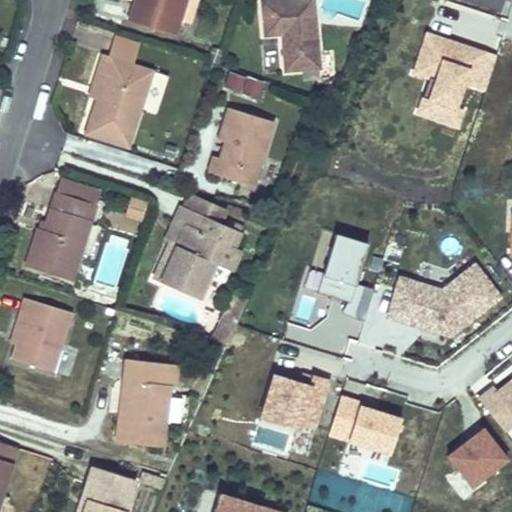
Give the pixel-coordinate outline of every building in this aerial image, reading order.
[(187,0),(134,0),(128,23),(176,39),(187,0)] [(294,0),(285,1),(260,4),(264,37),(280,36),(284,73),(318,69),(309,0),(294,0)] [(453,107),(462,82),(483,89),(494,56),(458,44),(457,49),(444,45),(446,40),(424,32),(416,57),(438,64),(433,79),(427,77),(420,97),(439,103),(434,118),(455,125),(460,109),(453,107)] [(458,44),(446,40),(444,45),(457,49),(458,44)] [(416,57),(411,72),(427,77),(433,79),(438,64),(416,57)] [(151,73),(101,58),(96,73),(104,76),(97,99),(86,134),(128,147),(151,73)] [(256,101),(262,83),(227,72),(221,89),(256,101)] [(104,76),(96,73),(90,97),(97,99),(104,76)] [(142,110),(156,114),(164,83),(150,80),(142,110)] [(420,97),(415,111),(434,118),(439,103),(420,97)] [(272,124),(228,109),(220,133),(228,136),(226,144),(221,159),(213,156),(206,174),(252,189),(272,124)] [(228,136),(220,133),(217,142),(226,144),(228,136)] [(101,187),(61,175),(43,231),(36,228),(23,269),(70,283),(101,187)] [(128,196),(118,216),(134,224),(144,204),(128,196)] [(176,206),(161,241),(168,245),(176,248),(185,228),(197,234),(204,219),(176,206)] [(168,245),(152,281),(197,301),(222,245),(232,249),(238,234),(223,227),(204,219),(197,234),(185,228),(176,248),(168,245)] [(242,227),(225,220),(223,227),(238,234),(242,227)] [(361,323),(371,293),(353,287),(365,249),(334,239),(316,297),(347,307),(344,318),(361,323)] [(497,296),(472,264),(439,289),(396,277),(385,316),(402,322),(403,317),(452,332),(497,296)] [(246,301),(234,296),(224,317),(237,323),(246,301)] [(68,316),(20,301),(15,316),(21,318),(12,346),(8,362),(50,374),(68,316)] [(21,318),(15,316),(7,343),(12,346),(21,318)] [(215,341),(226,346),(237,323),(224,317),(215,341)] [(382,323),(376,342),(406,351),(412,332),(382,323)] [(174,363),(123,358),(120,382),(128,382),(126,410),(118,409),(117,443),(163,446),(168,386),(173,385),(174,363)] [(308,391),(269,379),(255,423),(297,436),(300,426),(315,431),(329,383),(312,378),(308,391)] [(511,378),(496,391),(492,387),(477,399),(501,431),(511,422),(511,378)] [(128,382),(120,382),(118,409),(126,410),(128,382)] [(389,458),(400,422),(356,409),(357,403),(339,397),(326,438),(345,443),(344,445),(389,458)] [(470,487),(505,459),(480,428),(445,456),(470,487)] [(13,449),(0,444),(0,462),(8,465),(13,449)] [(125,511),(136,482),(92,468),(81,502),(88,504),(85,511),(125,511)] [(272,511),(213,496),(208,511),(272,511)] [(85,511),(88,504),(81,502),(77,511),(85,511)]
